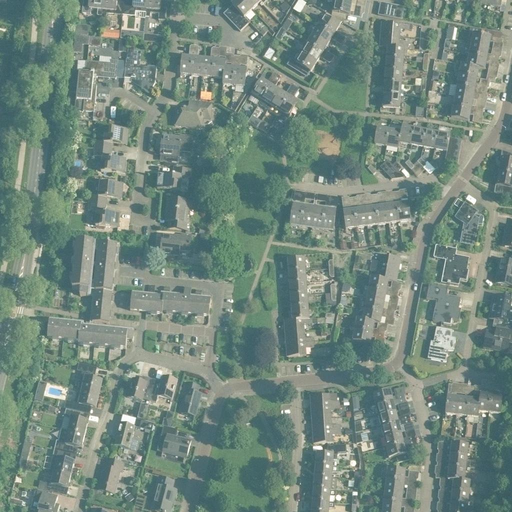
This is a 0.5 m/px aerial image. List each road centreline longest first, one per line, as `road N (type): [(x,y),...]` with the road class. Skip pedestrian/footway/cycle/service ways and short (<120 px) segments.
road 1 (tertiary): [(20,270),(52,13)]
road 2 (residential): [(79,511),(126,362),(139,356),(207,370)]
road 3 (residential): [(463,370),(496,210),(458,185)]
road 4 (residential): [(458,185),(418,252),(398,365)]
road 5 (residential): [(137,199),(144,131),(167,95),(176,15)]
road 6 (residential): [(121,271),(219,286),(207,370)]
road 7 (residential): [(282,185),(357,189),(432,178),(458,185)]
road 8 (residential): [(296,380),(291,511)]
road 9 (residential): [(422,511),(426,427),(412,385)]
road 10 (residential): [(219,388),(188,511)]
road 11 (residential): [(511,79),(494,136),(458,185)]
